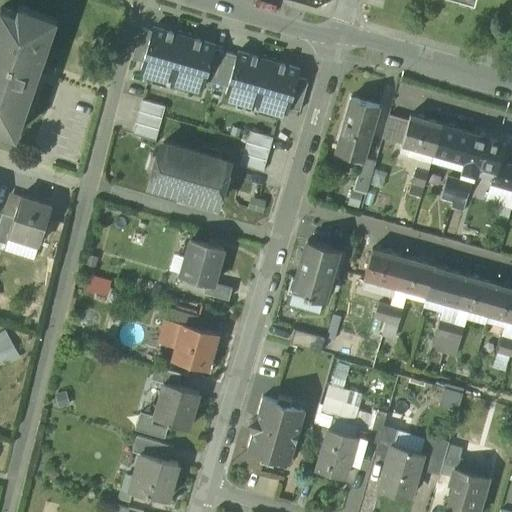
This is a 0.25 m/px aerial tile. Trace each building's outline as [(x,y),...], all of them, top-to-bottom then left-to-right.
[(50,15),(19,4),(14,18),(0,13),(0,129),(17,135),(35,80),(33,80),(36,71),(38,71),(50,37),(44,35),(50,15)] [(140,69),(171,78),(184,36),(153,26),(151,32),(142,63),(140,69)] [(142,63),(151,32),(141,29),(132,60),(142,63)] [(171,78),(202,88),(204,79),(214,49),(215,45),(184,36),(171,78)] [(217,83),(226,53),(214,49),(204,79),(216,83),(217,83)] [(225,93),(256,103),(269,60),(238,51),(236,56),(227,86),(225,93)] [(227,86),(236,56),(226,53),(217,83),(227,86)] [(256,103),(287,112),(288,108),(298,77),(300,70),(269,60),(256,103)] [(309,80),(298,77),(288,108),(299,111),(309,80)] [(379,105),(350,97),(335,151),(362,159),(364,159),(364,157),(379,105)] [(165,106),(142,99),(132,133),(155,140),(165,106)] [(383,138),(401,143),(408,120),(390,115),(383,138)] [(441,124),(410,115),(408,120),(401,143),(433,152),(441,124)] [(472,133),(441,124),(433,152),(464,161),(472,133)] [(273,137),(250,130),(240,164),(263,171),(273,137)] [(504,142),(472,133),(464,161),(496,171),(504,142)] [(228,161),(163,142),(150,184),(216,203),(228,161)] [(364,159),(362,159),(353,188),(366,192),(376,161),(364,157),(364,159)] [(511,190),(511,166),(499,163),(492,184),(511,190)] [(428,170),(417,167),(413,180),(424,184),(428,170)] [(459,179),(447,176),(443,190),(455,193),(459,179)] [(471,183),(459,179),(455,193),(467,197),(471,183)] [(511,190),(492,184),(487,201),(511,208),(511,190)] [(51,205),(20,195),(13,216),(8,233),(10,234),(39,243),(51,205)] [(3,213),(0,221),(0,240),(7,243),(10,234),(8,233),(13,216),(3,213)] [(222,247),(190,237),(180,273),(207,281),(212,282),(212,281),(222,247)] [(338,249),(308,240),(293,292),(323,301),(338,249)] [(404,257),(372,248),(364,276),(396,285),(404,257)] [(435,266),(404,257),(396,285),(427,294),(435,266)] [(465,275),(435,266),(427,294),(426,295),(457,304),(465,275)] [(89,289),(111,291),(112,276),(91,274),(89,289)] [(496,284),(465,275),(457,304),(488,312),(496,284)] [(231,287),(212,281),(212,282),(207,281),(204,291),(227,298),(231,287)] [(511,288),(496,284),(488,312),(511,318),(511,288)] [(390,306),(378,302),(374,316),(386,320),(390,306)] [(403,309),(390,306),(386,320),(399,323),(403,309)] [(199,315),(174,308),(171,320),(182,323),(196,327),(199,315)] [(452,324),(440,320),(436,334),(448,337),(452,324)] [(196,327),(182,323),(172,357),(205,367),(215,332),(196,327)] [(463,327),(452,324),(448,337),(459,341),(463,327)] [(0,359),(2,363),(21,355),(9,328),(0,331),(0,359)] [(318,335),(293,328),(289,342),(314,349),(318,335)] [(318,335),(314,349),(319,351),(323,336),(318,335)] [(511,345),(511,340),(501,338),(497,351),(509,355),(511,345)] [(345,387),(351,363),(336,359),(324,413),(333,415),(331,424),(354,429),(364,391),(345,387)] [(178,371),(154,364),(150,378),(162,381),(162,380),(174,383),(178,371)] [(174,383),(162,380),(162,381),(163,382),(154,414),(152,413),(152,415),(168,420),(167,422),(187,427),(187,426),(186,425),(191,407),(193,406),(192,405),(196,392),(197,392),(198,390),(174,383)] [(447,387),(444,402),(463,406),(466,391),(447,387)] [(302,407),(288,403),(290,397),(277,393),(275,399),(261,395),(255,415),(247,420),(252,428),(246,449),(260,453),(258,459),(271,462),(273,457),(287,461),(302,407)] [(381,424),(374,447),(386,451),(388,443),(390,443),(394,428),(381,424)] [(353,433),(326,425),(314,468),(342,476),(347,459),(346,458),(353,433)] [(160,442),(137,435),(132,451),(139,453),(139,451),(155,456),(160,442)] [(446,443),(423,437),(419,452),(422,453),(418,465),(438,471),(446,443)] [(390,443),(388,443),(386,451),(381,470),(383,470),(378,487),(404,494),(409,478),(414,479),(418,465),(422,453),(419,452),(390,443)] [(155,456),(139,451),(139,453),(129,491),(149,496),(149,494),(167,499),(177,461),(155,456)] [(477,511),(488,475),(453,466),(448,482),(453,484),(446,506),(465,511),(477,511)]
